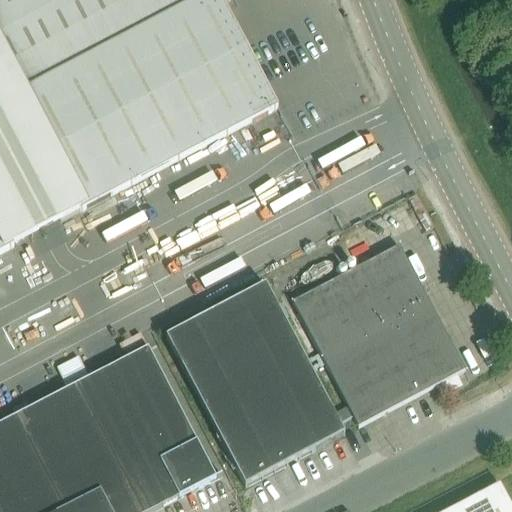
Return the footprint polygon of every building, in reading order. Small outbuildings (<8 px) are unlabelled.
[(0,0),(0,61),(80,214),(278,110),(219,0),(0,0)] [(0,256),(80,214),(0,61),(0,256)] [(358,430),(464,373),(399,250),(293,306),(348,410),(334,417),(340,428),(353,420),(358,430)] [(334,417),(266,289),(166,341),(245,490),(345,438),(340,428),(334,417)] [(148,351),(0,427),(0,511),(157,511),(216,482),(148,351)] [(457,511),(511,511),(511,509),(501,489),(457,511)]
